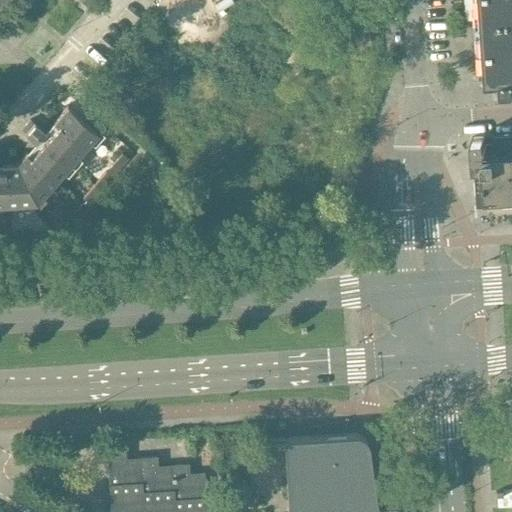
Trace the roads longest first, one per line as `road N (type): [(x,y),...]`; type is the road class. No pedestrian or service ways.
road 1 (secondary): [(0,390),(430,365)]
road 2 (secondary): [(424,287),(0,322)]
road 3 (residential): [(111,0),(0,130)]
road 4 (residential): [(424,287),(420,124)]
road 5 (residential): [(440,511),(430,365)]
road 6 (residential): [(420,124),(411,0)]
